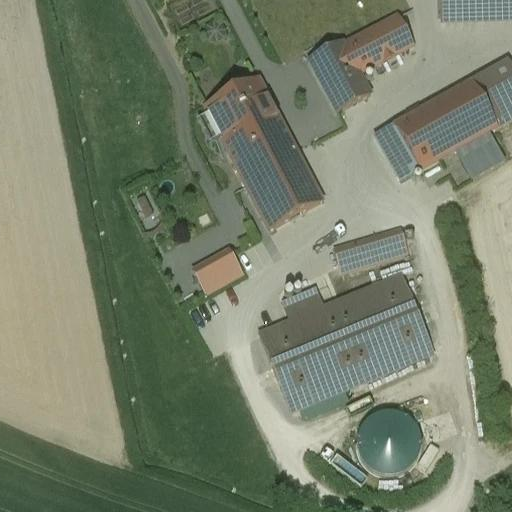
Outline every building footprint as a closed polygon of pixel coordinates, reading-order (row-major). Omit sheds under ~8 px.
[(511,0),(438,0),(439,32),(511,30),(511,0)] [(413,49),(397,19),(342,48),(341,45),(308,63),(336,116),(370,98),(359,77),(413,49)] [(511,74),(507,65),(470,86),(496,131),(511,122),(511,74)] [(278,121),(279,120),(278,119),(276,119),(258,84),(205,111),(224,149),(278,121)] [(496,131),(470,86),(375,140),(400,185),(496,131)] [(322,206),(278,121),(224,149),(269,235),(322,206)] [(400,233),(335,253),(341,275),(407,255),(400,233)] [(208,284),(243,264),(237,254),(202,274),(208,284)] [(290,326),(259,339),(290,415),(432,358),(401,281),(323,313),(314,294),(283,307),(290,326)]
